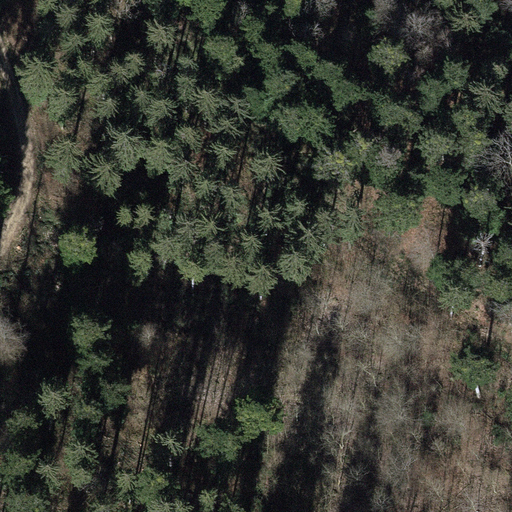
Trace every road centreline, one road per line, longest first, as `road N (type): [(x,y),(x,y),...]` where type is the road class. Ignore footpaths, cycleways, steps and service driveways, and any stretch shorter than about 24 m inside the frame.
road 1 (track): [(133,0),(170,54),(316,204),(511,352)]
road 2 (track): [(0,261),(30,211),(35,126),(0,21)]
